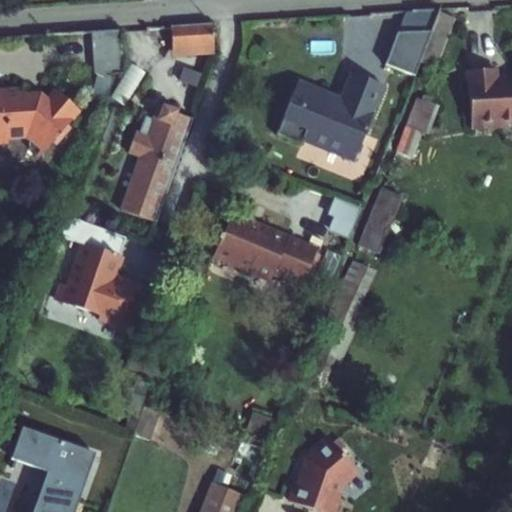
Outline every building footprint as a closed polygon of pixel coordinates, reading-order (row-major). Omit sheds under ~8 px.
[(391,67),(415,76),(419,64),(439,13),(440,8),(412,10),(391,67)] [(436,70),(455,19),(439,13),(419,64),(436,70)] [(213,24),(175,27),(177,56),(213,55),(214,48),(213,24)] [(121,30),(91,32),(94,74),(124,72),(121,30)] [(495,69),(467,71),(471,129),(503,127),(507,122),(511,121),(511,77),(510,79),(496,80),(495,69)] [(299,81),(277,134),(302,144),(308,129),(333,139),(328,150),(353,161),(384,86),(352,72),(340,102),(331,98),(333,95),(299,81)] [(113,80),(97,75),(91,93),(108,98),(113,80)] [(0,144),(8,143),(8,140),(26,138),(28,140),(29,149),(39,158),(52,143),(55,145),(70,128),(67,125),(79,111),(55,90),(46,100),(40,94),(25,95),(25,93),(17,94),(17,89),(0,90),(0,144)] [(435,105),(417,97),(409,117),(427,124),(435,105)] [(119,210),(156,223),(192,119),(176,114),(177,112),(163,106),(158,120),(153,118),(153,121),(145,118),(140,135),(135,133),(128,153),(138,157),(119,210)] [(120,118),(103,112),(92,141),(109,147),(120,118)] [(413,159),(427,124),(409,117),(394,152),(413,159)] [(327,154),(328,150),(333,139),(308,129),(302,144),(327,154)] [(400,197),(380,189),(357,245),(376,253),(400,197)] [(327,231),(348,239),(360,208),(334,198),(327,215),(333,217),(327,231)] [(302,285),(307,273),(315,254),(316,250),(231,214),(213,256),(271,280),(273,274),(302,285)] [(125,239),(64,215),(57,236),(82,244),(67,287),(61,285),(56,300),(101,316),(99,320),(128,331),(144,287),(116,278),(123,258),(119,257),(125,239)] [(340,256),(326,251),(315,278),(329,283),(340,256)] [(315,254),(307,273),(312,275),(320,256),(315,254)] [(336,297),(357,306),(366,287),(344,278),(336,297)] [(335,357),(357,306),(336,297),(320,333),(322,334),(316,349),(322,351),(335,357)] [(321,389),(335,357),(322,351),(308,383),(321,389)] [(149,385),(135,380),(125,410),(138,415),(149,385)] [(144,407),(134,435),(148,440),(158,412),(144,407)] [(74,511),(95,454),(22,427),(11,459),(47,471),(38,496),(35,495),(28,511),(74,511)] [(287,479),(279,498),(314,511),(323,511),(330,497),(326,495),(332,482),(348,470),(320,434),(302,448),(305,453),(299,457),(294,470),(297,471),(293,481),(287,479)] [(200,511),(235,511),(248,482),(218,470),(200,511)]
